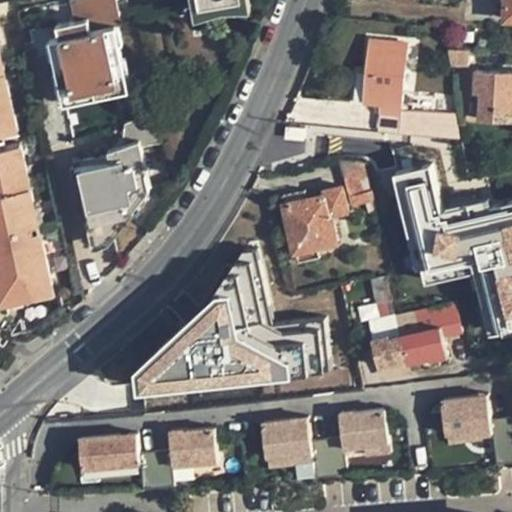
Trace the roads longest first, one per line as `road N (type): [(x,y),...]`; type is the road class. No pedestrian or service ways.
road 1 (secondary): [(0,414),(132,301),(198,223),(234,167),(304,0)]
road 2 (unknown): [(2,499),(83,428),(474,381)]
